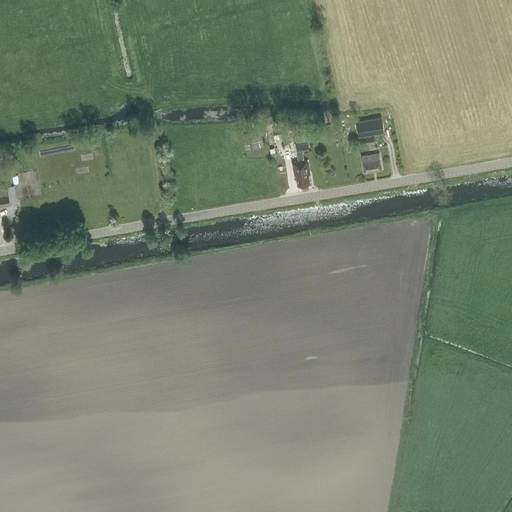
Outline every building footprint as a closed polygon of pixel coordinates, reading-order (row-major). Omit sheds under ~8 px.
[(381,118),(356,122),(359,137),(384,133),(381,118)] [(290,144),(288,131),(291,130),(290,121),(280,123),(283,145),(290,144)] [(373,137),(373,135),(362,137),(362,139),(364,146),(375,144),(373,137)] [(298,161),(292,162),(294,175),(296,175),(297,185),(309,183),(308,172),(310,172),(308,159),(304,160),(302,151),(309,150),(308,141),(295,143),(297,152),(298,161)] [(364,173),(381,170),(379,154),(362,157),(364,173)] [(0,175),(20,171),(17,159),(0,162),(0,175)] [(8,195),(0,196),(0,206),(10,205),(8,195)]
